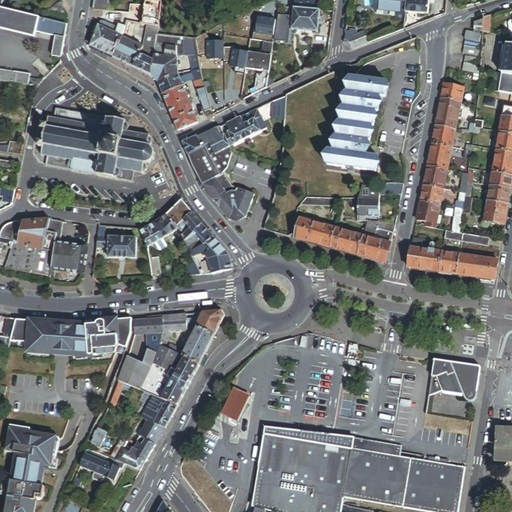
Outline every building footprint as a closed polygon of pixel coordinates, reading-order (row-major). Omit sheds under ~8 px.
[(109,0),(94,0),(93,10),(104,12),(108,12),(109,0)] [(406,0),(375,0),(374,8),(396,11),(395,19),(405,20),(406,14),(407,0),(406,0)] [(429,2),(407,0),(406,14),(428,16),(429,2)] [(160,30),(164,3),(153,1),(150,23),(147,20),(138,18),(136,25),(160,30)] [(0,7),(0,80),(27,86),(31,78),(0,71),(0,25),(4,27),(5,24),(37,32),(56,37),(53,57),(62,59),(67,25),(0,7)] [(318,22),(320,12),(290,9),(290,12),(293,13),(292,18),(291,30),(317,33),(318,25),(318,22)] [(120,21),(121,13),(108,12),(104,12),(101,19),(120,21)] [(131,23),(136,25),(138,18),(130,17),(131,14),(121,13),(120,21),(101,19),(101,20),(116,27),(123,31),(124,26),(127,27),(128,23),(131,23)] [(291,30),(292,18),(279,16),(277,24),(275,41),(287,42),(289,30),(291,30)] [(116,27),(101,20),(99,26),(114,33),(116,27)] [(256,25),(253,42),(264,44),(274,45),(277,24),(260,21),(259,25),(256,25)] [(0,29),(35,38),(37,32),(5,24),(4,27),(0,25),(0,29)] [(113,58),(123,38),(114,33),(99,26),(98,26),(90,46),(91,47),(113,58)] [(123,38),(126,32),(123,31),(116,27),(114,33),(123,38)] [(482,35),(467,32),(465,40),(480,43),(482,35)] [(208,33),(196,39),(198,50),(199,54),(200,58),(209,56),(209,62),(224,62),(224,48),(224,43),(213,43),(208,33)] [(369,44),(356,33),(345,38),(344,45),(352,51),(369,44)] [(158,83),(179,75),(178,49),(178,38),(159,37),(156,53),(151,76),(158,83)] [(133,51),(136,44),(133,42),(129,40),(123,38),(113,58),(124,63),(130,50),(133,51)] [(195,50),(198,50),(196,39),(178,38),(178,49),(183,49),(190,50),(195,50)] [(417,39),(410,42),(410,47),(419,46),(417,39)] [(479,58),(482,44),(466,41),(463,55),(479,58)] [(134,68),(144,47),(136,44),(133,51),(130,50),(124,63),(134,68)] [(249,55),(247,71),(263,73),(270,74),(274,45),(264,44),(263,54),(260,54),(259,56),(249,55)] [(511,76),(511,45),(507,45),(502,74),(511,76)] [(151,76),(156,53),(144,47),(134,68),(151,76)] [(239,48),(224,48),(224,62),(224,65),(232,65),(231,70),(236,71),(235,75),(246,77),(247,71),(249,55),(239,54),(239,48)] [(193,72),(202,70),(200,58),(199,54),(196,55),(192,55),(193,61),(191,61),(193,72)] [(479,75),(481,60),(466,57),(463,72),(479,75)] [(195,82),(204,80),(202,70),(193,72),(195,82)] [(257,76),(255,90),(251,92),(253,96),(267,90),(270,74),(263,73),(262,77),(257,76)] [(511,76),(502,74),(500,86),(499,93),(511,95),(511,76)] [(163,95),(184,87),(179,75),(158,83),(163,95)] [(37,87),(45,80),(31,77),(31,78),(27,86),(37,87)] [(387,84),(350,79),(348,94),(347,94),(345,108),(343,108),(341,122),(339,122),(337,137),(336,137),(334,152),(329,151),(327,167),(376,173),(378,158),(371,157),(371,152),(369,152),(370,142),(372,142),(373,128),(375,128),(376,113),(378,113),(379,103),(381,103),(381,99),(385,99),(387,84)] [(198,90),(206,88),(204,80),(195,82),(198,90)] [(454,87),(445,85),(442,99),(451,101),(454,87)] [(173,120),(194,111),(184,87),(163,95),(173,120)] [(451,101),(461,103),(464,89),(454,87),(451,101)] [(204,107),(209,105),(206,88),(198,90),(204,107)] [(272,120),(285,121),(285,117),(286,98),(273,102),(272,120)] [(455,131),(461,103),(451,101),(442,99),(436,127),(455,131)] [(266,129),(259,109),(227,125),(230,133),(224,136),(229,148),(266,129)] [(40,143),(39,148),(43,149),(42,155),(41,155),(41,156),(41,157),(43,158),(43,157),(47,158),(48,159),(46,165),(45,167),(46,167),(46,168),(47,168),(48,167),(54,168),(54,169),(56,169),(63,170),(64,171),(65,170),(72,172),(72,173),(73,173),(73,172),(80,173),(80,174),(81,175),(81,173),(89,175),(89,176),(90,176),(90,175),(99,176),(98,178),(100,178),(100,177),(106,178),(106,179),(108,179),(108,178),(114,180),(114,181),(116,181),(116,180),(123,181),(124,182),(125,181),(132,183),(133,183),(133,182),(132,181),(134,173),(135,174),(135,173),(142,174),(142,175),(143,175),(143,174),(144,175),(144,173),(145,172),(146,173),(147,172),(146,171),(147,170),(147,169),(147,168),(148,167),(147,167),(146,166),(145,165),(144,165),(146,165),(147,165),(148,165),(149,165),(150,165),(150,164),(151,163),(152,163),(153,162),(153,161),(154,162),(155,160),(154,160),(155,159),(155,158),(155,157),(155,156),(155,155),(155,154),(155,153),(155,152),(155,151),(154,150),(153,149),(152,149),(151,148),(152,148),(151,147),(151,148),(150,147),(149,147),(148,146),(149,146),(150,146),(151,145),(151,146),(152,145),(152,144),(152,143),(152,141),(152,140),(151,140),(150,139),(150,138),(150,137),(149,137),(148,137),(141,136),(142,135),(140,135),(140,136),(133,134),(133,133),(132,133),(131,134),(125,133),(128,132),(129,132),(129,131),(130,129),(130,128),(129,126),(129,125),(127,124),(127,123),(126,123),(127,122),(125,122),(125,123),(119,121),(117,120),(117,121),(110,120),(110,119),(109,119),(109,120),(101,118),(100,117),(100,118),(93,117),(93,116),(91,116),(84,115),(83,114),(83,115),(75,114),(75,113),(74,113),(66,112),(67,111),(65,111),(65,112),(58,111),(58,110),(57,110),(56,110),(56,111),(57,112),(55,119),(54,119),(54,120),(50,119),(50,118),(49,117),(49,118),(47,118),(47,120),(48,120),(47,126),(43,125),(42,130),(45,131),(42,144),(40,143)] [(178,132),(199,123),(194,111),(173,120),(178,132)] [(511,135),(511,119),(503,118),(500,133),(511,135)] [(483,122),(476,121),(475,129),(482,130),(483,122)] [(455,131),(436,127),(433,144),(452,148),(455,131)] [(222,152),(229,148),(224,136),(220,128),(204,136),(203,135),(183,144),(188,157),(202,151),(206,159),(222,152)] [(511,154),(511,135),(500,133),(497,152),(511,154)] [(21,157),(24,145),(10,142),(8,154),(21,157)] [(450,156),(452,148),(433,144),(428,167),(447,171),(450,156)] [(232,154),(229,148),(222,152),(224,157),(228,156),(231,157),(232,154)] [(465,151),(452,148),(450,156),(463,159),(465,151)] [(188,157),(194,171),(205,164),(208,163),(206,159),(202,151),(188,157)] [(470,160),(471,152),(466,151),(465,151),(463,159),(470,160)] [(511,176),(511,154),(497,152),(493,174),(511,176)] [(205,191),(217,180),(219,178),(227,170),(230,159),(222,160),(206,167),(205,164),(194,171),(205,191)] [(447,171),(428,167),(424,187),(443,191),(447,171)] [(468,175),(462,174),(459,193),(466,194),(467,183),(468,175)] [(510,190),(511,180),(511,176),(493,174),(491,187),(510,190)] [(205,191),(234,226),(237,224),(238,224),(240,225),(242,225),(243,224),(245,223),(247,222),(250,223),(259,200),(243,194),(237,192),(220,179),(217,181),(217,180),(205,191)] [(401,195),(403,185),(388,185),(380,192),(374,188),(372,199),(358,200),(358,217),(379,218),(379,196),(401,195)] [(440,206),(443,191),(424,187),(421,203),(440,206)] [(508,205),(510,190),(491,187),(489,202),(508,205)] [(15,191),(1,190),(0,199),(13,199),(15,191)] [(457,202),(464,203),(465,198),(466,194),(459,193),(457,202)] [(463,213),(471,214),(473,199),(471,199),(465,198),(464,203),(463,210),(463,213)] [(183,202),(167,216),(181,230),(189,248),(196,244),(201,242),(194,234),(185,223),(185,222),(182,218),(191,211),(183,202)] [(464,203),(457,202),(456,209),(463,210),(464,203)] [(504,226),(508,205),(489,202),(485,223),(504,226)] [(436,225),(440,206),(421,203),(417,221),(427,224),(436,225)] [(463,213),(463,210),(456,209),(453,233),(459,234),(463,213)] [(203,226),(191,211),(182,218),(185,222),(185,223),(194,234),(203,226)] [(181,230),(167,216),(152,226),(155,230),(158,228),(165,239),(181,230)] [(46,235),(49,220),(24,222),(19,245),(13,244),(13,245),(10,255),(5,269),(51,276),(52,269),(55,236),(46,235)] [(60,244),(63,224),(49,220),(46,235),(55,236),(52,269),(84,274),(88,247),(60,244)] [(331,249),(336,230),(300,220),(295,240),(331,249)] [(19,245),(24,222),(15,223),(10,241),(10,243),(13,244),(19,245)] [(0,238),(10,241),(15,223),(13,223),(10,224),(7,226),(4,229),(1,232),(0,235),(0,238)] [(396,223),(368,223),(364,237),(358,257),(386,263),(396,223)] [(155,230),(152,226),(141,233),(151,248),(165,239),(158,228),(155,230)] [(203,226),(194,234),(201,242),(210,234),(203,226)] [(107,228),(99,227),(98,236),(106,237),(107,228)] [(364,237),(336,230),(331,249),(358,257),(364,237)] [(445,241),(462,243),(464,234),(459,234),(453,233),(446,232),(445,241)] [(210,234),(201,242),(205,246),(214,239),(210,234)] [(489,248),(490,239),(464,234),(462,243),(489,248)] [(137,239),(98,238),(95,256),(103,257),(104,249),(110,249),(110,259),(137,259),(137,250),(140,250),(140,243),(137,243),(137,239)] [(214,239),(205,246),(199,249),(191,253),(194,259),(205,254),(208,262),(230,257),(214,239)] [(413,239),(408,269),(440,273),(443,253),(426,251),(427,241),(413,239)] [(0,251),(10,255),(13,245),(0,242),(0,251)] [(196,244),(189,248),(191,253),(199,249),(196,244)] [(460,256),(443,253),(440,273),(456,276),(460,256)] [(205,254),(194,259),(195,261),(197,268),(201,277),(201,278),(233,271),(230,257),(208,262),(205,254)] [(495,281),(498,261),(460,256),(456,276),(495,281)] [(197,268),(195,261),(182,266),(184,272),(197,268)] [(197,268),(184,272),(186,278),(201,277),(197,268)] [(164,317),(165,335),(175,334),(188,333),(187,327),(197,328),(214,336),(224,316),(222,312),(204,314),(200,320),(187,319),(187,315),(164,317)] [(160,346),(165,335),(164,317),(147,318),(147,322),(148,335),(150,352),(144,365),(134,361),(124,380),(126,381),(154,396),(162,401),(163,400),(177,407),(200,366),(167,350),(160,346)] [(16,321),(8,319),(4,334),(12,337),(16,321)] [(127,349),(132,335),(132,320),(69,325),(16,321),(12,337),(12,340),(11,343),(21,343),(27,344),(26,350),(26,353),(46,355),(55,355),(74,357),(77,356),(81,356),(81,358),(87,357),(93,357),(102,356),(102,354),(105,354),(117,353),(119,346),(127,349)] [(148,335),(147,322),(138,322),(142,336),(148,335)] [(170,345),(167,350),(200,366),(214,336),(197,328),(194,334),(187,347),(185,352),(170,345)] [(12,340),(0,337),(0,350),(9,352),(11,343),(12,340)] [(357,360),(359,347),(351,344),(348,359),(357,360)] [(124,380),(134,361),(129,358),(121,378),(124,380)] [(481,372),(479,368),(436,362),(430,398),(443,392),(464,395),(465,400),(466,401),(468,402),(469,403),(471,403),(473,403),(475,402),(476,401),(477,399),(477,397),(481,372)] [(116,408),(126,381),(124,380),(121,378),(111,406),(116,408)] [(251,396),(234,389),(222,416),(238,424),(251,396)] [(165,429),(177,407),(163,400),(162,401),(154,396),(150,403),(162,410),(160,414),(148,408),(142,419),(148,422),(165,429)] [(162,410),(150,403),(148,408),(160,414),(162,410)] [(155,446),(165,429),(148,422),(142,432),(139,436),(155,446)] [(53,464),(57,439),(31,435),(31,430),(10,426),(7,448),(14,450),(18,450),(14,475),(7,474),(5,487),(4,491),(11,492),(10,496),(7,511),(34,511),(37,496),(39,496),(39,493),(45,494),(46,488),(43,487),(46,470),(46,468),(52,469),(53,464)] [(342,511),(344,507),(345,499),(426,511),(459,511),(466,468),(424,461),(425,457),(402,453),(403,447),(342,433),(342,434),(277,429),(267,427),(254,507),(258,508),(265,511),(342,511)] [(103,432),(98,430),(92,445),(97,447),(103,432)] [(497,462),(511,462),(511,430),(498,430),(497,462)] [(145,462),(155,446),(139,436),(134,433),(131,438),(139,442),(136,447),(135,448),(134,448),(131,453),(145,462)] [(139,442),(131,438),(128,442),(136,447),(139,442)] [(116,462),(125,465),(140,471),(145,462),(131,453),(119,446),(115,453),(119,456),(116,462)] [(116,462),(88,451),(81,468),(94,473),(93,477),(94,480),(101,483),(104,481),(105,478),(116,482),(121,469),(123,470),(125,465),(116,462)] [(55,474),(57,465),(53,464),(52,469),(46,468),(46,470),(51,471),(50,473),(55,474)] [(76,478),(73,485),(80,488),(83,481),(76,478)] [(80,488),(73,485),(70,492),(77,495),(80,488)] [(4,491),(5,487),(1,487),(0,494),(10,496),(11,492),(4,491)] [(90,511),(68,501),(63,511),(90,511)] [(163,503),(158,511),(170,511),(169,509),(166,505),(165,503),(163,503)]
